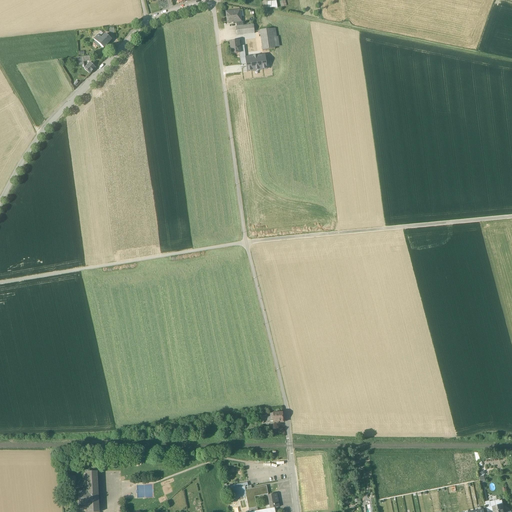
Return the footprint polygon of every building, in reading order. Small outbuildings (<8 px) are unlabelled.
[(275,0),(266,0),(266,8),(277,8),(276,2),(275,0)] [(239,10),(226,12),(227,23),(236,22),(241,21),(240,21),(239,10)] [(236,27),(235,27),(236,36),(254,33),(253,24),(243,26),(236,27)] [(274,49),(272,29),(259,30),(262,51),(274,49)] [(101,39),(98,35),(94,40),(96,42),(94,43),(98,47),(99,45),(103,49),(111,40),(105,34),(101,39)] [(243,46),(239,46),(238,40),(229,42),(231,54),(239,53),(241,65),(246,65),(245,58),(243,46)] [(245,58),(246,65),(246,72),(267,69),(265,55),(245,58)] [(96,68),(90,63),(84,69),(90,74),(96,68)] [(282,414),(273,414),(273,422),(282,422),(282,414)] [(98,511),(97,472),(93,472),(87,472),(87,473),(85,473),(86,492),(78,492),(79,506),(87,506),(87,511),(98,511)] [(251,489),(251,486),(248,486),(247,483),(227,487),(230,500),(246,497),(248,509),(257,507),(255,497),(268,494),(266,486),(251,489)] [(276,494),(268,496),(270,509),(274,508),(279,507),(276,494)] [(487,511),(493,511),(492,507),(497,506),(497,503),(500,502),(500,500),(485,504),(487,511)] [(497,506),(492,507),(493,511),(504,511),(502,502),(500,502),(497,503),(497,506)]
